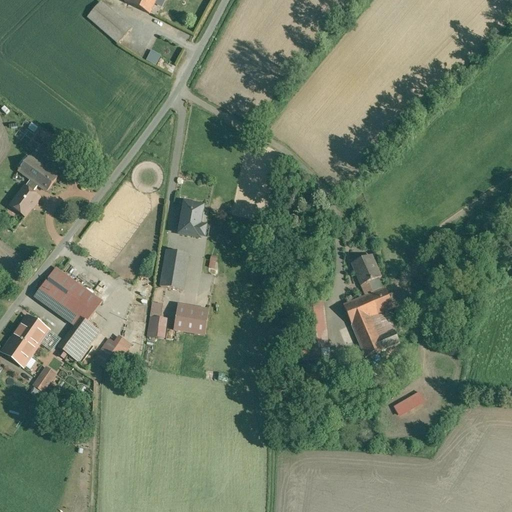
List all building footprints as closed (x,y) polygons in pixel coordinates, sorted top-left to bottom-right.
[(93,0),(86,9),(119,36),(133,19),(110,0),(93,0)] [(186,39),(156,24),(142,52),(172,67),(186,39)] [(21,139),(25,142),(32,136),(29,132),(21,139)] [(56,179),(30,159),(18,174),(45,194),(56,179)] [(40,199),(27,190),(10,211),(23,221),(40,199)] [(203,208),(187,206),(182,236),(199,238),(203,208)] [(188,256),(167,253),(162,289),(183,292),(188,256)] [(215,269),(217,258),(209,257),(208,268),(215,269)] [(351,266),(365,298),(382,290),(378,281),(381,280),(372,257),(351,266)] [(35,299),(74,329),(57,351),(77,366),(100,335),(86,324),(103,301),(59,268),(35,299)] [(403,288),(389,295),(395,308),(409,302),(403,288)] [(395,311),(386,289),(382,290),(365,298),(343,306),(365,360),(401,346),(388,314),(395,311)] [(324,304),(304,306),(310,353),(330,351),(324,304)] [(163,306),(153,305),(148,339),(165,341),(168,322),(161,321),(163,306)] [(210,312),(178,307),(174,334),(205,339),(210,312)] [(51,334),(25,315),(0,350),(0,355),(23,372),(51,334)] [(115,344),(109,340),(93,362),(111,375),(131,346),(119,338),(115,344)] [(57,377),(46,368),(32,387),(43,395),(57,377)] [(419,393),(393,407),(400,418),(425,405),(419,393)]
